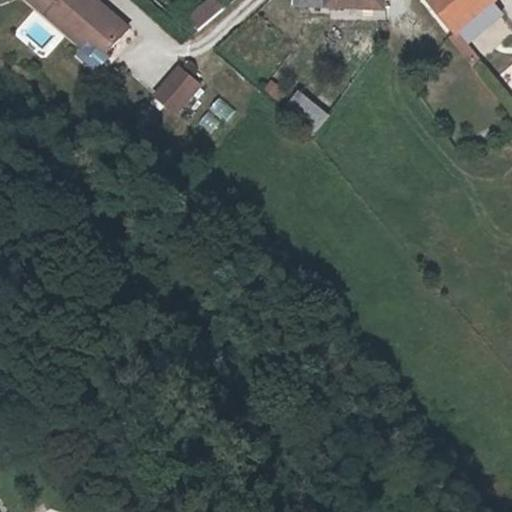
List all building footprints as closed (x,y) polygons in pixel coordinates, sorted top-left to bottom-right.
[(22,0),(83,51),(90,44),(107,58),(128,32),(89,0),(22,0)] [(190,34),(218,10),(209,0),(207,0),(178,25),(190,34)] [(424,0),(446,26),(476,0),(424,0)] [(476,0),(446,26),(455,38),(455,37),(494,3),(491,0),(476,0)] [(480,66),(455,37),(455,38),(450,42),(474,71),(480,66)] [(90,44),(83,51),(101,65),(107,58),(90,44)] [(178,71),(154,100),(175,118),(199,89),(178,71)] [(314,107),(301,96),(287,113),(299,124),(314,107)] [(328,118),(314,107),(299,124),(287,113),(282,119),(310,143),(328,118)]
